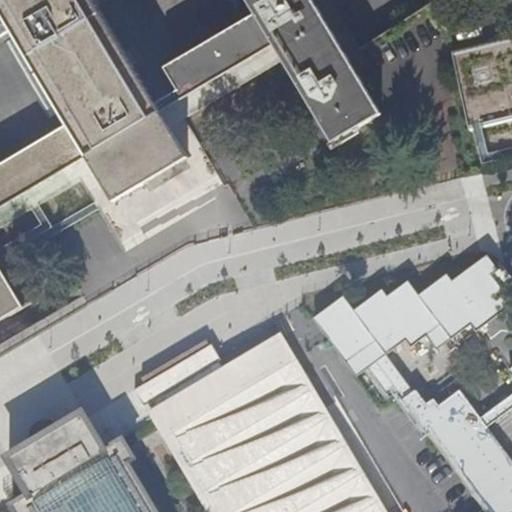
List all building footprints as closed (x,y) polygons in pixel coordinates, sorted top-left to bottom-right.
[(380,112),(312,0),(246,0),(254,12),(162,66),(176,89),(155,102),(136,76),(92,0),(0,0),(0,10),(67,124),(0,164),(0,347),(83,298),(71,279),(25,307),(0,267),(0,207),(86,156),(114,201),(144,183),(140,175),(161,163),(183,149),(170,127),(160,111),(273,44),(282,60),(331,141),(380,112)] [(511,40),(448,56),(467,128),(511,116),(511,40)] [(170,127),(282,60),(273,44),(160,111),(170,127)] [(484,135),(491,160),(509,155),(503,131),(484,135)] [(149,191),(193,166),(183,149),(161,163),(140,175),(144,183),(149,191)] [(498,271),(488,256),(453,282),(448,275),(420,296),(409,282),(389,297),(384,291),(356,311),(345,297),(316,319),(359,377),(380,361),(408,398),(406,400),(427,429),(431,427),(494,511),(511,511),(511,459),(488,427),(511,409),(511,368),(509,371),(511,375),(511,395),(481,418),(460,391),(439,406),(434,399),(427,404),(416,390),(415,392),(387,354),(406,340),(411,346),(427,336),(437,350),(471,325),(477,331),(511,304),(511,303),(491,275),(498,271)] [(237,393),(294,360),(270,332),(253,323),(222,329),(211,343),(216,351),(221,360),(219,361),(220,364),(229,379),(237,393)] [(211,343),(133,389),(143,405),(152,421),(206,511),(383,511),(294,360),(237,393),(229,379),(220,364),(219,361),(221,360),(216,351),(211,343)] [(154,511),(125,462),(132,458),(121,438),(103,449),(81,412),(6,456),(16,472),(21,481),(28,493),(10,504),(14,511),(154,511)]
